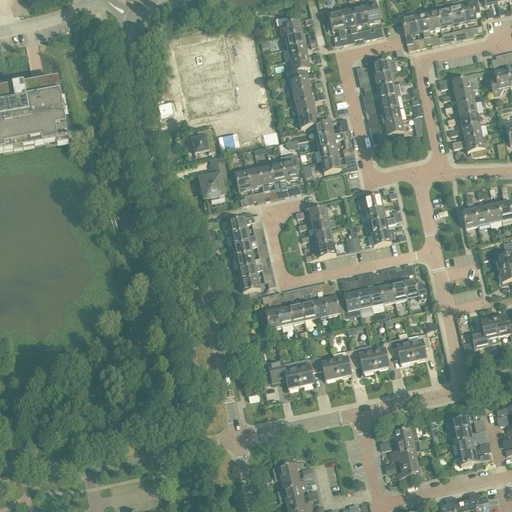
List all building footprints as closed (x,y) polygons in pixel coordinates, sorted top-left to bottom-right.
[(476,23),(475,17),(481,15),(477,0),(475,0),(459,4),(460,9),(460,8),(464,26),(476,23)] [(483,0),(485,8),(497,6),(495,0),(483,0)] [(380,24),(376,7),(375,2),(369,4),(370,8),(364,9),(368,27),(380,24)] [(464,26),(460,8),(460,9),(459,4),(447,6),(448,11),(452,29),(464,26)] [(448,11),(447,6),(435,9),(437,14),(441,31),(452,29),(448,11)] [(364,9),(352,12),(356,29),(368,27),(364,9)] [(354,42),(358,42),(356,29),(352,12),(340,14),(344,32),(350,30),(352,38),(353,38),(354,42)] [(344,32),(340,14),(329,17),(332,34),(333,34),(339,33),(340,41),(342,41),(346,40),(344,32)] [(413,19),(412,14),(407,15),(408,20),(401,22),(408,54),(413,53),(412,47),(413,46),(411,38),(417,36),(413,19)] [(429,34),(441,31),(437,14),(425,16),(429,34)] [(430,40),(429,34),(425,16),(413,19),(417,36),(423,35),(424,41),(426,41),(427,48),(432,46),(430,40)] [(300,23),(289,26),(288,20),(276,22),(277,29),(282,27),(285,40),(302,36),(300,23)] [(287,51),(305,47),(302,36),(285,40),(287,51)] [(180,56),(177,57),(181,73),(183,72),(187,92),(185,92),(190,114),(196,113),(197,117),(213,113),(212,109),(220,108),(221,111),(235,108),(229,84),(226,84),(224,77),(228,76),(224,61),(221,62),(219,55),(223,54),(220,41),(179,50),(180,56)] [(290,63),(308,59),(305,47),(287,51),(290,63)] [(307,72),(310,71),(308,59),(290,63),(292,74),(286,75),(288,82),(308,77),(307,72)] [(391,76),(397,75),(394,62),(371,67),(374,80),(391,76)] [(504,91),(510,90),(506,72),(494,75),(495,80),(489,81),(494,100),(500,99),(500,98),(504,91)] [(394,87),(391,76),(374,80),(377,91),(394,87)] [(293,96),(311,92),(308,80),(290,83),(293,96)] [(476,86),(471,87),(469,80),(452,84),(454,96),(472,93),(477,91),(476,86)] [(0,155),(21,152),(69,143),(57,82),(46,83),(39,85),(33,86),(17,89),(0,91),(0,155)] [(399,86),(394,87),(377,91),(379,103),(397,100),(401,98),(399,86)] [(296,107),(313,103),(311,92),(293,96),(296,107)] [(457,108),(475,105),(472,93),(454,96),(457,108)] [(382,115),(399,111),(397,100),(379,103),(382,115)] [(298,119),(316,115),(313,103),(296,107),(298,119)] [(459,120),(477,116),(475,105),(457,108),(459,120)] [(385,127),(402,123),(399,111),(382,115),(385,127)] [(301,131),(313,128),(318,127),(316,115),(298,119),(301,131)] [(480,128),(477,116),(459,120),(462,132),(480,128)] [(403,135),(405,135),(405,134),(404,134),(402,123),(385,127),(387,138),(379,140),(380,146),(395,143),(395,141),(404,139),(403,135)] [(316,141),(334,137),(331,124),(324,126),(318,127),(313,128),(316,141)] [(488,138),(485,127),(480,128),(462,132),(465,143),(482,140),(482,139),(488,138)] [(197,135),(198,141),(192,142),(195,156),(208,153),(209,156),(216,155),(211,132),(197,135)] [(380,146),(379,140),(378,135),(371,137),(373,148),(380,146)] [(319,152),(336,148),(334,137),(316,141),(319,152)] [(485,152),(482,140),(465,143),(452,146),(454,152),(466,149),(467,156),(477,153),(479,159),(486,158),(485,152)] [(297,142),(283,145),(285,153),(299,150),(297,142)] [(321,164),(339,160),(336,148),(319,152),(321,164)] [(324,176),(341,172),(339,160),(321,164),(324,176)] [(221,183),(227,182),(222,161),(211,164),(214,179),(200,182),(202,188),(199,189),(201,196),(203,195),(205,202),(210,200),(211,203),(219,201),(219,198),(224,197),(221,183)] [(286,184),(298,181),(294,163),(282,166),(286,184)] [(357,173),(357,169),(355,164),(349,165),(351,174),(357,173)] [(289,199),(286,184),(282,166),(270,169),(274,186),(280,185),(282,193),(283,193),(285,200),(289,199)] [(262,189),(274,186),(270,169),(259,171),(262,189)] [(251,192),(262,189),(259,171),(247,174),(251,192)] [(239,194),(251,192),(247,174),(235,177),(239,194)] [(501,224),(511,221),(511,215),(506,188),(501,190),(502,196),(503,205),(497,206),(501,224)] [(478,229),(474,212),(473,207),(470,196),(466,197),(467,204),(466,204),(468,213),(462,214),(466,232),(478,229)] [(366,214),(383,211),(381,198),(363,202),(366,214)] [(490,226),(501,224),(497,206),(486,209),(490,226)] [(478,229),(490,226),(486,209),(474,212),(478,229)] [(311,226),(329,222),(326,210),(308,214),(311,226)] [(386,222),(386,221),(383,211),(366,214),(368,226),(386,222)] [(255,224),(261,222),(260,217),(227,225),(230,237),(247,233),(246,227),(255,225),(255,224)] [(395,225),(402,223),(401,218),(394,220),(386,221),(386,222),(368,226),(371,238),(389,234),(387,227),(395,226),(395,225)] [(314,238),(331,234),(329,222),(311,226),(314,238)] [(250,245),(247,233),(230,237),(233,249),(250,245)] [(316,250),(334,246),(331,234),(314,238),(316,250)] [(374,249),(391,246),(389,234),(371,238),(374,249)] [(253,257),(251,250),(257,249),(257,248),(264,247),(263,242),(256,243),(250,245),(233,249),(235,261),(253,257)] [(506,253),(507,258),(496,261),(499,274),(511,270),(511,245),(510,246),(509,245),(503,247),(505,253),(506,253)] [(307,264),(336,257),(334,246),(316,250),(317,255),(312,257),(312,258),(305,259),(307,264)] [(260,261),(254,263),(253,257),(235,261),(238,272),(268,265),(267,261),(260,262),(260,261)] [(263,272),(269,270),(268,265),(238,272),(240,284),(258,280),(257,274),(263,273),(263,272)] [(511,270),(499,274),(502,286),(511,283),(511,270)] [(407,278),(406,278),(405,272),(400,273),(406,303),(418,300),(419,303),(426,302),(423,287),(416,288),(415,282),(409,283),(407,278)] [(395,305),(406,303),(400,273),(395,274),(398,286),(391,287),(395,305)] [(261,291),(260,291),(258,280),(240,284),(243,296),(261,292),(261,291)] [(324,302),(321,286),(316,287),(317,294),(318,303),(312,304),(316,322),(328,319),(324,302)] [(383,308),(395,305),(391,287),(379,290),(383,308)] [(316,322),(312,304),(309,289),(304,290),(306,297),(305,297),(306,305),(300,307),(304,325),(316,322)] [(371,310),(383,308),(379,290),(368,292),(371,310)] [(360,313),(371,310),(368,292),(356,295),(360,313)] [(360,313),(356,295),(344,297),(345,303),(341,304),(345,322),(349,321),(348,315),(360,313)] [(345,322),(341,304),(337,305),(336,299),(324,302),(328,319),(339,317),(340,323),(345,322)] [(292,327),(304,325),(300,307),(288,309),(292,327)] [(281,330),(292,327),(288,309),(277,312),(281,330)] [(269,332),(281,330),(277,312),(265,314),(269,332)] [(511,343),(511,328),(509,330),(506,319),(494,321),(498,340),(510,337),(511,343)] [(488,342),(498,340),(494,321),(481,324),(483,335),(471,338),(474,351),(487,349),(486,345),(488,345),(488,342)] [(408,340),(413,364),(426,362),(424,351),(430,349),(427,336),(420,337),(422,343),(419,343),(418,338),(408,340)] [(401,367),(413,364),(408,340),(389,344),(392,358),(398,356),(401,367)] [(387,359),(392,358),(389,344),(383,345),(384,351),(372,354),(376,373),(389,370),(387,359)] [(372,354),(371,349),(358,352),(358,351),(352,352),(355,366),(361,364),(363,376),(376,373),(372,354)] [(349,367),(355,366),(352,352),(345,353),(346,354),(333,357),(334,362),(338,381),(351,378),(349,367)] [(334,362),(322,365),(321,359),(314,360),(317,374),(323,373),(326,384),(338,381),(334,362)] [(312,375),(317,374),(314,360),(308,362),(296,365),(301,389),(314,386),(312,375)] [(296,365),(283,368),(282,363),(268,366),(272,386),(278,384),(280,383),(286,381),(288,392),(301,389),(296,365)] [(511,415),(511,409),(497,413),(498,418),(511,415)] [(507,417),(498,418),(499,428),(509,427),(507,417)] [(453,434),(469,431),(468,425),(476,423),(475,418),(451,423),(453,434)] [(412,443),(412,444),(418,443),(415,431),(381,438),(382,443),(395,441),(396,447),(412,443)] [(485,434),(479,435),(471,437),(469,431),(453,434),(456,446),(486,439),(485,434)] [(473,447),(481,445),(487,444),(486,439),(456,446),(458,457),(474,453),(473,447)] [(511,439),(503,441),(504,451),(511,450),(511,439)] [(389,443),(380,446),(383,454),(392,451),(389,443)] [(415,455),(412,444),(412,443),(396,447),(398,453),(390,455),(391,460),(415,455)] [(489,457),(484,458),(476,460),(474,453),(458,457),(461,469),(491,462),(489,457)] [(401,469),(417,466),(415,455),(391,460),(392,465),(400,463),(401,469)] [(303,465),(291,468),(290,462),(278,465),(279,470),(273,472),(276,484),(281,482),(297,478),(296,472),(304,471),(303,465)] [(397,474),(396,465),(386,467),(387,476),(397,474)] [(417,466),(401,469),(403,476),(394,477),(396,483),(420,478),(417,466)] [(313,469),(303,471),(305,481),(315,479),(313,469)] [(284,493),(308,488),(307,483),(299,485),(297,478),(281,482),(284,493)] [(281,506),(286,505),(302,501),(301,495),(313,492),(312,487),(308,488),(284,493),(278,495),(281,506)] [(472,496),(476,511),(488,511),(486,501),(479,503),(477,495),(472,496)] [(464,511),(476,511),(472,496),(468,497),(469,505),(463,506),(464,511)] [(464,511),(463,506),(457,508),(455,500),(450,501),(452,511),(464,511)] [(287,511),(306,511),(313,511),(312,506),(304,507),(302,501),(286,505),(287,511)] [(452,511),(450,501),(445,502),(447,510),(440,511),(452,511)]
